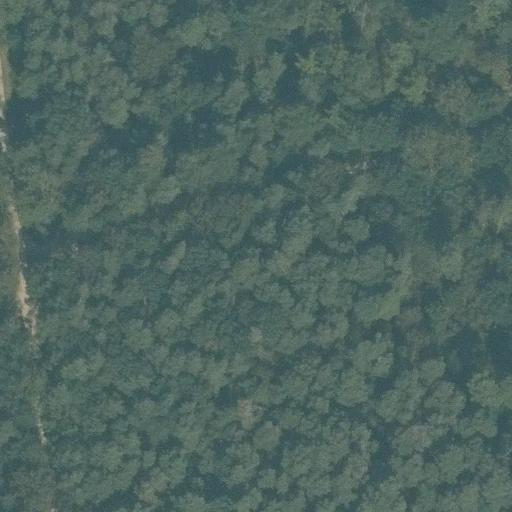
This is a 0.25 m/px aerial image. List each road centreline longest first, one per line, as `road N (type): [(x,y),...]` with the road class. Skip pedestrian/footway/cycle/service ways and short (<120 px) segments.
road 1 (track): [(511,125),(94,258)]
road 2 (track): [(24,283),(200,0)]
road 3 (track): [(24,283),(53,511)]
road 4 (track): [(0,64),(24,283)]
